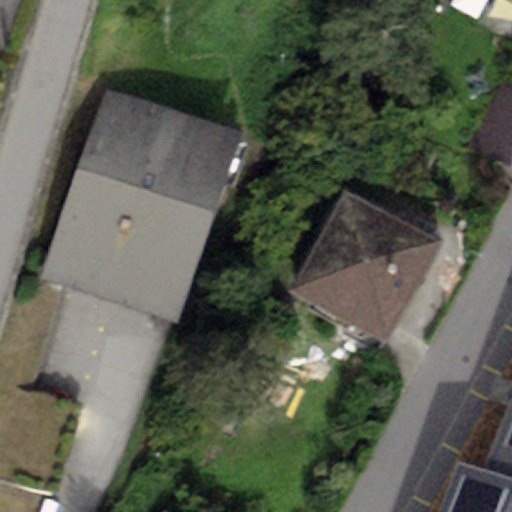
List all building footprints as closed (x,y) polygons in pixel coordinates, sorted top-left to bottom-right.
[(511,0),(495,0),(488,14),(511,26),(511,0)] [(509,171),(511,164),(511,86),(504,83),(470,151),(509,171)] [(252,135),(105,84),(39,274),(177,322),(225,185),(234,188),(252,135)] [(346,190),(291,291),(383,340),(438,240),(346,190)] [(511,390),(477,475),(511,490),(511,390)] [(511,511),(511,490),(477,475),(456,464),(435,511),(511,511)]
